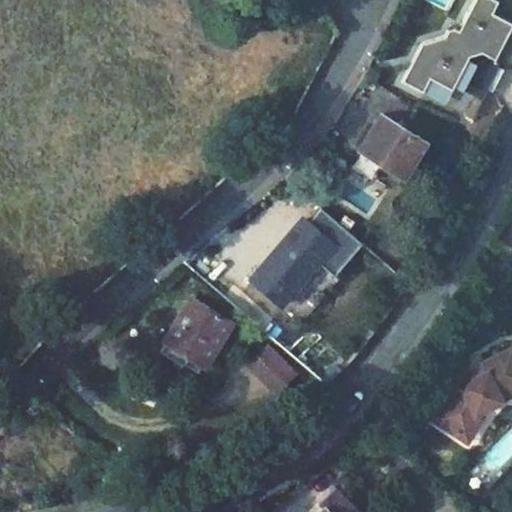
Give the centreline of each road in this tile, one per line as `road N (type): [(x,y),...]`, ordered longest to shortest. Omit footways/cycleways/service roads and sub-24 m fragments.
road 1 (residential): [(0,412),(284,150),(353,41)]
road 2 (tertiary): [(511,142),(449,259),(369,377),(308,444),(196,511)]
